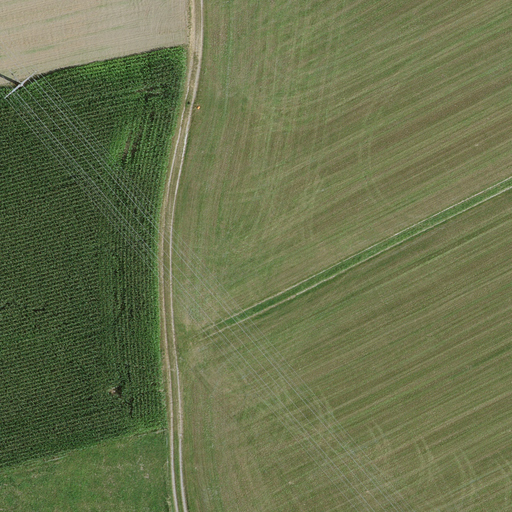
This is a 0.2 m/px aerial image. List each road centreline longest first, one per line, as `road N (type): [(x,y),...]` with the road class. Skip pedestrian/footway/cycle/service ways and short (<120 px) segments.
road 1 (track): [(175,348),(511,182)]
road 2 (track): [(175,348),(169,242),(200,82),(200,0)]
road 3 (track): [(188,511),(175,348)]
